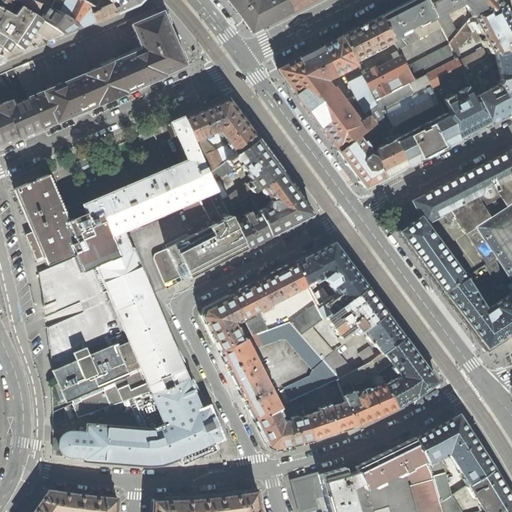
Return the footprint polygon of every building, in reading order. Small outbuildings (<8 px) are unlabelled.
[(0,0),(0,7),(7,11),(8,10),(14,2),(21,6),(40,18),(65,34),(73,31),(80,28),(70,18),(48,7),(32,0),(0,0)] [(80,0),(32,0),(48,7),(70,18),(80,28),(87,25),(94,22),(90,12),(98,9),(80,0)] [(80,0),(98,9),(99,9),(110,5),(114,13),(136,3),(139,0),(80,0)] [(226,0),(232,6),(251,32),(272,21),(282,16),(290,12),(286,4),(288,3),(285,0),(226,0)] [(285,0),(288,3),(292,11),(307,3),(312,0),(285,0)] [(414,0),(406,5),(381,17),(393,41),(398,50),(409,45),(406,39),(408,38),(405,32),(413,28),(416,33),(418,33),(422,38),(441,29),(426,0),(414,0)] [(426,0),(441,29),(450,46),(452,50),(461,46),(470,35),(466,25),(457,34),(447,14),(444,14),(444,12),(463,2),(470,9),(468,12),(472,18),(469,21),(474,30),(478,29),(480,31),(480,32),(481,35),(484,34),(487,39),(485,41),(492,54),(495,53),(496,57),(511,52),(511,24),(503,8),(496,0),(426,0)] [(104,18),(114,13),(110,5),(99,9),(98,9),(90,12),(94,22),(104,18)] [(0,48),(1,47),(7,51),(13,42),(22,48),(34,31),(48,41),(65,34),(40,18),(21,6),(14,15),(8,10),(7,11),(0,7),(0,48)] [(347,12),(345,8),(341,10),(335,14),(337,18),(343,14),(347,12)] [(28,97),(28,99),(42,128),(61,120),(105,101),(118,96),(137,87),(165,76),(164,74),(185,65),(164,13),(134,25),(144,50),(28,97)] [(364,26),(342,37),(355,61),(393,41),(381,17),(364,26)] [(355,61),(342,37),(314,52),(278,70),(307,110),(338,152),(359,136),(384,118),(363,76),(360,72),(365,69),(361,63),(357,65),(355,61)] [(436,151),(459,140),(446,115),(433,88),(464,72),(459,63),(452,50),(450,46),(407,68),(401,56),(363,76),(384,118),(395,140),(408,166),(436,151)] [(511,52),(496,57),(501,78),(498,87),(486,92),(485,90),(489,87),(487,85),(484,85),(483,83),(480,83),(478,79),(479,74),(486,71),(482,63),(488,59),(483,51),(459,63),(464,72),(476,98),(490,124),(511,112),(511,52)] [(476,131),(490,124),(476,98),(474,100),(467,88),(458,93),(460,99),(457,100),(454,95),(444,99),(451,113),(446,115),(459,140),(476,131)] [(0,141),(4,140),(5,142),(12,139),(11,137),(16,135),(17,138),(20,137),(42,128),(28,99),(13,106),(12,103),(0,108),(0,141)] [(228,99),(185,117),(195,141),(218,131),(222,135),(223,135),(237,154),(257,139),(243,120),(228,99)] [(150,387),(151,390),(161,387),(171,383),(173,382),(176,381),(188,377),(186,373),(153,297),(133,250),(131,250),(122,231),(200,197),(215,224),(167,249),(176,267),(183,263),(190,278),(220,262),(248,248),(236,225),(229,212),(209,175),(201,157),(195,141),(185,117),(172,123),(173,125),(171,126),(174,134),(176,133),(185,155),(173,159),(176,165),(83,205),(86,213),(68,221),(49,176),(15,190),(32,229),(24,234),(32,248),(36,261),(45,260),(48,265),(86,248),(81,237),(94,232),(98,241),(100,240),(109,260),(97,266),(130,342),(118,347),(117,344),(126,340),(123,334),(106,342),(108,347),(90,355),(86,348),(73,353),(76,361),(53,370),(67,403),(71,402),(131,376),(129,372),(141,367),(150,387)] [(395,140),(384,118),(359,136),(364,143),(366,142),(370,148),(369,150),(374,156),(380,153),(378,150),(395,140)] [(352,170),(365,187),(399,170),(408,166),(395,140),(378,150),(380,153),(374,156),(369,150),(370,148),(366,142),(364,143),(359,136),(338,152),(352,170)] [(229,212),(250,196),(282,173),(269,155),(257,139),(237,154),(224,163),(218,150),(201,157),(209,175),(229,212)] [(397,232),(439,289),(453,306),(484,347),(486,349),(508,335),(511,338),(511,337),(511,149),(468,172),(411,201),(419,216),(409,223),(397,232)] [(296,192),(282,173),(250,196),(256,206),(263,202),(261,198),(267,194),(272,201),(269,204),(270,209),(260,213),(272,236),(313,215),(296,192)] [(260,242),(272,236),(260,213),(253,217),(250,212),(244,215),(246,220),(236,225),(248,248),(260,242)] [(294,263),(295,264),(306,284),(322,277),(335,295),(329,299),(323,291),(313,297),(318,306),(325,319),(367,288),(347,262),(334,244),(305,259),(304,258),(294,263)] [(181,277),(176,267),(167,249),(158,254),(172,282),(181,277)] [(165,285),(172,282),(158,254),(153,256),(152,258),(165,285)] [(282,270),(268,278),(279,301),(307,286),(306,284),(295,264),(282,270)] [(246,289),(232,296),(243,316),(244,318),(259,310),(261,312),(267,309),(266,307),(279,301),(268,278),(246,289)] [(376,300),(367,288),(325,319),(345,343),(364,329),(386,313),(376,300)] [(213,335),(221,352),(244,341),(234,321),(243,316),(232,296),(201,312),(213,335)] [(318,306),(292,324),(323,360),(332,353),(312,330),(325,319),(318,306)] [(395,326),(386,313),(364,329),(368,334),(367,336),(371,342),(373,340),(382,353),(404,337),(395,326)] [(253,336),(259,334),(268,330),(261,316),(247,323),(253,336)] [(285,390),(292,403),(338,380),(340,379),(323,360),(292,324),(290,322),(268,330),(259,334),(263,345),(267,345),(282,340),(289,340),(314,370),(311,379),(285,390)] [(419,358),(404,337),(382,353),(377,357),(372,361),(378,372),(392,363),(401,376),(400,377),(385,385),(397,408),(412,401),(420,394),(437,382),(419,358)] [(246,401),(255,420),(276,410),(280,408),(246,339),(244,341),(221,352),(228,366),(246,401)] [(359,354),(366,364),(372,361),(377,357),(369,347),(359,354)] [(336,350),(332,353),(323,360),(340,379),(353,372),(336,350)] [(346,402),(355,426),(371,420),(377,417),(397,408),(385,385),(378,372),(372,361),(366,364),(353,372),(340,379),(338,380),(346,402)] [(143,393),(151,390),(150,387),(141,367),(129,372),(131,376),(71,402),(77,417),(143,393)] [(51,447),(57,449),(59,453),(63,456),(67,458),(71,458),(85,458),(85,460),(92,460),(94,460),(107,461),(109,461),(113,461),(116,461),(123,461),(125,461),(133,462),(134,462),(135,462),(143,462),(147,462),(151,462),(155,462),(160,461),(163,461),(168,459),(170,459),(171,458),(176,456),(177,458),(180,463),(182,463),(183,462),(187,460),(189,459),(193,458),(194,457),(196,456),(201,454),(204,452),(206,452),(208,451),(209,450),(220,446),(216,437),(222,435),(220,432),(221,431),(220,427),(219,426),(214,414),(213,412),(209,404),(201,407),(201,406),(199,403),(199,401),(198,400),(198,399),(195,394),(194,390),(193,390),(192,387),(192,386),(191,384),(190,382),(189,380),(188,377),(176,381),(173,382),(171,383),(161,387),(151,390),(153,396),(155,399),(157,404),(160,411),(162,416),(164,421),(165,423),(159,426),(157,426),(155,427),(152,429),(144,428),(141,428),(139,428),(133,428),(126,428),(117,427),(111,427),(99,427),(93,426),(86,426),(86,432),(82,432),(78,432),(77,432),(71,432),(68,432),(63,433),(59,436),(57,440),(54,439),(52,445),(51,447)] [(337,432),(355,426),(346,402),(307,415),(307,417),(312,441),(337,432)] [(255,420),(271,451),(292,446),(312,441),(307,417),(282,423),(276,410),(255,420)] [(444,424),(415,438),(426,460),(433,474),(441,503),(452,496),(461,489),(458,485),(448,488),(439,457),(446,453),(470,484),(493,469),(471,435),(458,415),(444,424)] [(372,458),(354,464),(363,483),(366,490),(407,470),(426,460),(415,438),(393,449),(372,458)] [(419,511),(462,511),(452,496),(441,503),(433,474),(426,460),(407,470),(419,511)] [(324,495),(329,511),(357,511),(351,489),(363,483),(354,464),(332,472),(293,483),(301,511),(317,507),(315,499),(324,495)] [(511,511),(511,500),(504,488),(493,469),(470,484),(468,485),(484,511),(511,511)] [(49,490),(33,511),(78,511),(84,495),(67,492),(49,490)] [(265,511),(262,503),(258,490),(235,493),(233,494),(206,497),(181,499),(174,499),(153,499),(152,511),(265,511)] [(118,511),(119,498),(84,495),(78,511),(118,511)]
